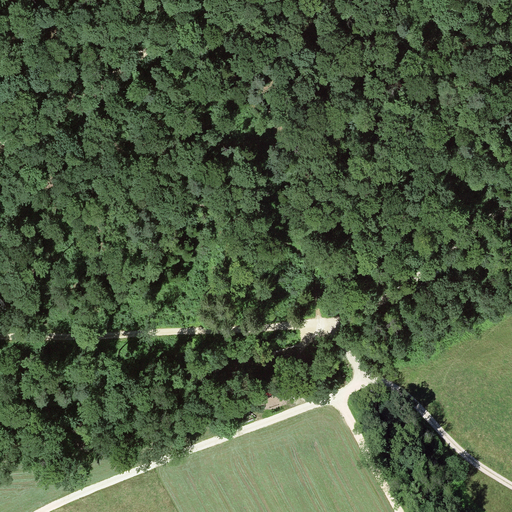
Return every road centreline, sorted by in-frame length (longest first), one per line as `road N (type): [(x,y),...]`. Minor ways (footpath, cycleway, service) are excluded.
road 1 (track): [(40,511),(368,381),(409,396),(469,457),(511,485)]
road 2 (track): [(0,335),(328,323)]
road 3 (track): [(194,0),(142,56),(74,108),(0,148)]
road 4 (track): [(328,323),(392,297),(511,205)]
road 5 (track): [(334,395),(398,511)]
